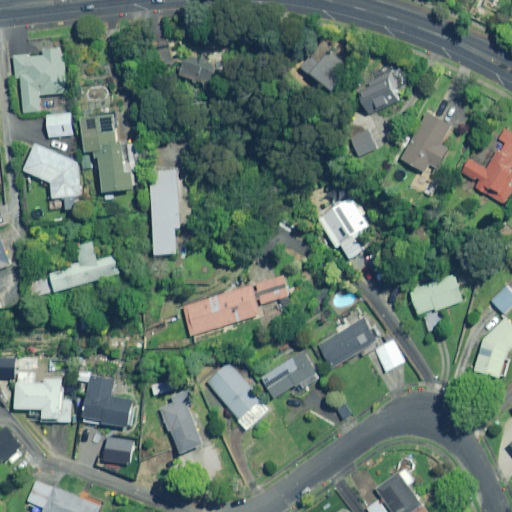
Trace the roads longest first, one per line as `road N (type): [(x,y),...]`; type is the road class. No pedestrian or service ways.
road 1 (residential): [(499,511),(459,431),(416,414),(390,419),(261,511)]
road 2 (tertiary): [(511,69),(427,30),(328,0)]
